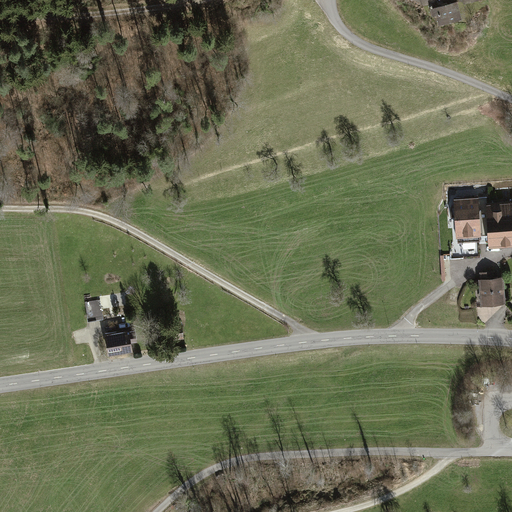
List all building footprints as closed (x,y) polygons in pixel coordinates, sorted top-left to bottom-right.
[(434,6),(430,7),(436,27),(462,19),(457,1),(448,4),(447,2),(443,3),(442,0),(441,0),(433,3),(434,6)] [(452,189),(457,239),(464,238),(465,242),(474,242),(474,237),(480,237),(477,200),(489,199),(488,186),(452,189)] [(487,244),(511,242),(511,203),(485,205),(487,244)] [(478,278),(480,306),(505,304),(503,276),(494,277),(494,271),(481,272),(481,278),(478,278)] [(102,302),(87,304),(89,322),(105,320),(102,302)] [(119,330),(106,332),(110,355),(135,351),(132,332),(120,334),(119,330)]
